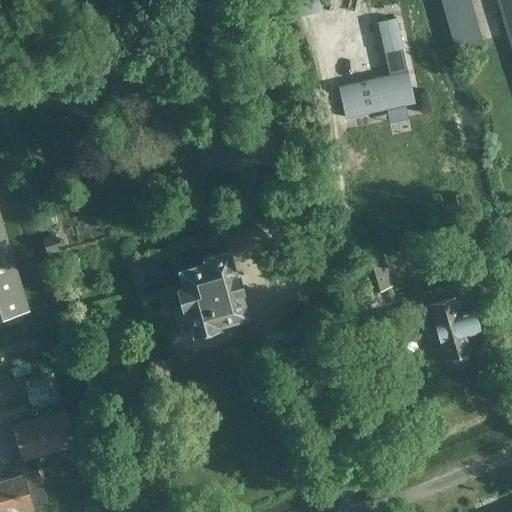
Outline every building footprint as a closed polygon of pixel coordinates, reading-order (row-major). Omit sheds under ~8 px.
[(470,0),(441,0),(456,51),(483,44),(470,0)] [(511,0),(499,0),(511,43),(511,0)] [(397,17),(377,21),(383,51),(404,47),(397,17)] [(408,70),(338,85),(345,116),(415,101),(408,70)] [(0,215),(0,317),(28,309),(0,215)] [(54,234),(44,237),(48,252),(58,249),(54,234)] [(175,308),(181,332),(194,329),(195,331),(218,325),(217,322),(246,314),(239,290),(242,289),(238,274),(235,275),(228,251),(206,257),(202,244),(177,251),(183,269),(181,270),(185,285),(181,286),(186,305),(175,308)] [(371,290),(387,285),(377,251),(361,255),(371,290)] [(430,303),(446,357),(450,355),(452,361),(455,362),(465,360),(467,356),(465,351),(470,350),(465,333),(477,329),(472,309),(459,313),(454,296),(430,303)] [(62,400),(56,370),(26,375),(32,406),(62,400)] [(65,408),(12,424),(22,458),(75,442),(65,408)] [(0,479),(0,511),(16,511),(17,508),(46,499),(40,479),(82,466),(79,456),(0,479)]
